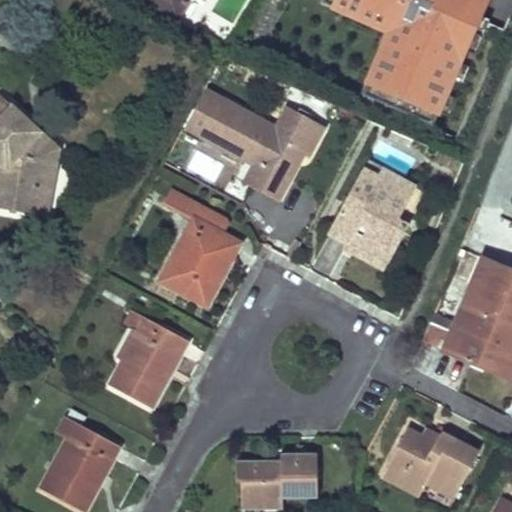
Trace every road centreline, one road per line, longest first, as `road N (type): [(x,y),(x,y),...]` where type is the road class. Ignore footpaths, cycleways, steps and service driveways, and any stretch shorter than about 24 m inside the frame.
road 1 (residential): [(355,352),(350,334),(324,309),(286,307),(269,315),(249,345),(252,378)]
road 2 (residential): [(511,430),(355,352)]
road 3 (residential): [(252,378),(201,429),(155,511)]
road 4 (residential): [(252,378),(277,405),(313,409),(341,393),(355,352)]
